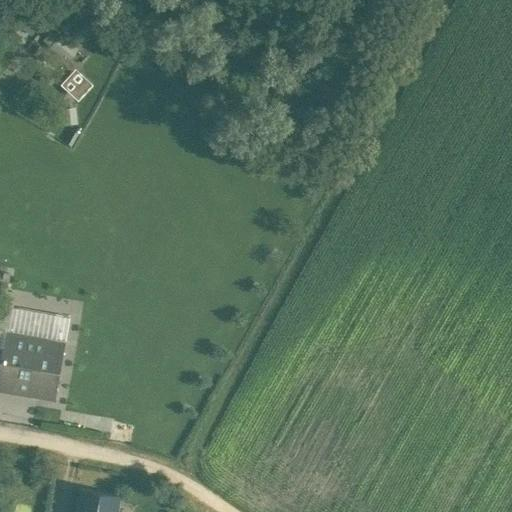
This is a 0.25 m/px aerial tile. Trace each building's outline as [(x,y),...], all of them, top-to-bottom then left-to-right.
[(54,113),(72,118),(79,95),(72,94),(77,79),(65,75),(54,113)] [(8,274),(0,271),(0,288),(5,290),(8,274)] [(76,290),(58,287),(53,315),(72,318),(76,290)] [(68,318),(13,308),(0,305),(0,326),(10,328),(8,336),(6,336),(1,362),(0,369),(0,386),(55,396),(68,318)] [(0,361),(1,362),(6,336),(8,336),(10,328),(0,326),(0,361)] [(117,511),(120,496),(80,489),(76,511),(117,511)]
